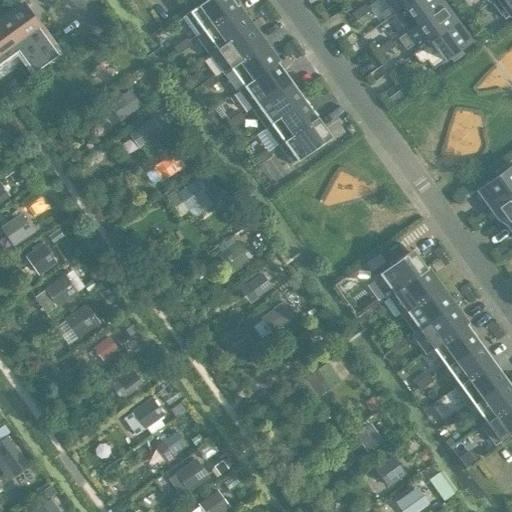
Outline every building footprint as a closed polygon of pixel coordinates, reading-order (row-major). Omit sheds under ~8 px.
[(196,37),(237,6),(232,0),(205,0),(182,17),(196,37)] [(381,0),(393,15),(412,0),(381,0)] [(439,0),(412,0),(393,15),(405,32),(443,5),(439,0)] [(511,0),(492,0),(489,3),(491,1),(504,19),(511,14),(511,15),(511,0)] [(269,12),(263,4),(259,7),(264,15),(269,12)] [(369,11),(366,7),(364,4),(358,9),(362,15),(369,11)] [(59,55),(23,5),(0,21),(0,64),(17,52),(33,74),(55,59),(55,58),(59,55)] [(405,32),(397,38),(406,50),(414,44),(418,50),(412,54),(412,55),(456,23),(443,5),(405,32)] [(209,55),(251,25),(237,6),(196,37),(209,55)] [(362,15),(358,9),(351,14),(356,20),(362,15)] [(483,17),(478,10),(472,15),(476,21),(483,17)] [(274,19),(269,12),(264,15),(270,23),(274,19)] [(456,23),(412,55),(421,67),(427,63),(432,69),(444,61),(450,57),(452,61),(463,54),(460,50),(470,42),(456,23)] [(222,73),(264,43),(251,25),(209,55),(222,73)] [(487,28),(483,31),(488,38),(495,33),(493,29),(487,28)] [(191,44),(189,42),(186,38),(180,43),(184,49),(191,44)] [(394,46),(392,42),(389,39),(383,44),(388,50),(394,46)] [(295,49),(290,41),(285,44),(291,52),(295,49)] [(184,49),(180,43),(173,48),(178,54),(184,49)] [(243,86),(277,62),(264,43),(222,73),(223,74),(230,68),(243,86)] [(388,50),(383,44),(377,49),(381,55),(388,50)] [(301,56),(295,49),(291,52),(296,59),(301,56)] [(251,109),(290,80),(277,62),(243,86),(238,90),(251,109)] [(403,71),(398,65),(392,70),(396,76),(403,71)] [(217,81),(215,78),(213,75),(206,79),(210,85),(217,81)] [(322,86),(316,78),(312,81),(318,89),(322,86)] [(210,85),(206,79),(200,84),(204,90),(210,85)] [(264,127),(302,100),(289,83),(291,81),(290,80),(251,109),(264,127)] [(327,93),(322,86),(318,89),(323,96),(327,93)] [(113,125),(142,104),(131,87),(101,108),(113,125)] [(398,90),(387,99),(394,109),(406,100),(398,90)] [(278,146),(315,119),(302,100),(264,127),(278,146)] [(154,112),(164,129),(175,123),(165,105),(154,112)] [(244,118),(242,115),(240,113),(233,117),(238,123),(244,118)] [(139,149),(162,132),(152,117),(128,134),(139,149)] [(238,123),(233,117),(227,122),(231,128),(238,123)] [(292,165),(324,141),(329,138),(315,119),(278,146),(292,165)] [(356,132),(350,125),(346,128),(351,135),(356,132)] [(271,155),(268,152),(267,149),(260,154),(264,160),(271,155)] [(162,180),(183,165),(174,151),(152,166),(162,180)] [(264,160),(260,154),(254,159),(258,165),(264,160)] [(490,209),(511,192),(511,163),(510,161),(495,172),(498,176),(477,191),(490,209)] [(189,211),(208,198),(194,178),(175,192),(189,211)] [(0,203),(10,197),(0,183),(0,203)] [(507,224),(511,219),(511,192),(490,209),(496,218),(501,215),(507,224)] [(0,225),(13,245),(34,231),(21,212),(0,225)] [(231,274),(252,259),(239,240),(218,255),(231,274)] [(37,276),(56,263),(43,244),(24,257),(37,276)] [(443,256),(437,248),(433,251),(439,259),(443,256)] [(406,254),(371,279),(384,298),(385,298),(387,297),(387,296),(426,268),(417,256),(412,249),(406,254)] [(369,274),(382,265),(375,256),(362,265),(369,274)] [(448,263),(443,256),(439,259),(444,266),(448,263)] [(426,268),(387,296),(387,297),(400,315),(439,286),(426,268)] [(258,298),(272,288),(261,273),(247,283),(258,298)] [(57,308),(77,294),(63,275),(43,289),(57,308)] [(470,293),(464,285),(460,288),(465,296),(470,293)] [(439,286),(400,315),(413,333),(453,305),(439,286)] [(475,300),(470,293),(465,296),(471,303),(475,300)] [(379,306),(377,303),(375,300),(369,305),(373,311),(379,306)] [(272,334),(294,318),(282,302),(260,318),(272,334)] [(77,340),(99,324),(86,304),(63,320),(77,340)] [(373,311),(369,305),(362,309),(367,316),(373,311)] [(413,333),(411,335),(424,353),(425,354),(433,348),(432,348),(466,323),(453,305),(413,333)] [(496,329),(491,322),(487,325),(492,332),(496,329)] [(466,323),(432,348),(433,348),(445,366),(479,342),(466,323)] [(502,337),(496,329),(492,332),(497,340),(502,337)] [(300,364),(317,351),(304,332),(286,345),(300,364)] [(406,343),(404,340),(402,337),(395,342),(400,348),(406,343)] [(400,348),(395,342),(389,347),(393,353),(400,348)] [(479,342),(445,366),(459,385),(493,360),(479,342)] [(99,347),(87,355),(95,367),(107,358),(99,347)] [(459,385),(453,389),(467,407),(467,408),(473,404),(472,403),(506,379),(493,360),(459,385)] [(319,395),(339,381),(326,363),(306,378),(319,395)] [(120,401),(142,385),(130,368),(107,384),(120,401)] [(433,380),(430,377),(428,374),(421,379),(426,385),(433,380)] [(426,385),(421,379),(415,383),(420,390),(426,385)] [(511,386),(506,379),(472,403),(473,404),(485,421),(486,422),(511,403),(511,386)] [(144,429),(164,416),(151,398),(131,412),(144,429)] [(485,421),(480,425),(480,426),(494,445),(511,432),(511,403),(486,422),(485,421)] [(460,417),(457,414),(455,411),(448,415),(453,422),(460,417)] [(453,422),(448,415),(442,420),(447,427),(453,422)] [(367,454),(384,443),(371,423),(354,434),(367,454)] [(162,441),(154,447),(167,464),(175,458),(172,455),(186,445),(175,431),(162,441)] [(0,458),(6,467),(22,456),(7,435),(0,439),(0,458)] [(199,435),(192,440),(196,446),(203,441),(199,435)] [(468,452),(460,458),(466,466),(474,461),(468,452)] [(387,487),(405,473),(392,455),(373,469),(387,487)] [(187,492),(208,477),(194,458),(173,473),(187,492)] [(202,511),(223,511),(229,508),(216,490),(196,504),(202,511)] [(411,511),(415,511),(426,503),(415,490),(402,500),(411,511)] [(33,511),(59,511),(51,500),(33,511)]
